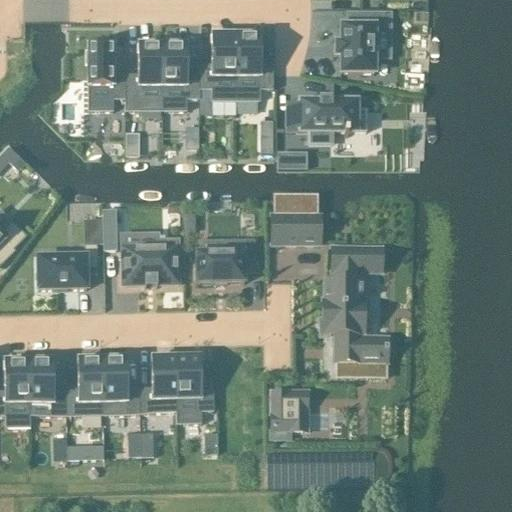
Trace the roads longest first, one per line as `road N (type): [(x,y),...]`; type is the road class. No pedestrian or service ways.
road 1 (residential): [(288,13),(0,9)]
road 2 (residential): [(0,333),(278,330)]
